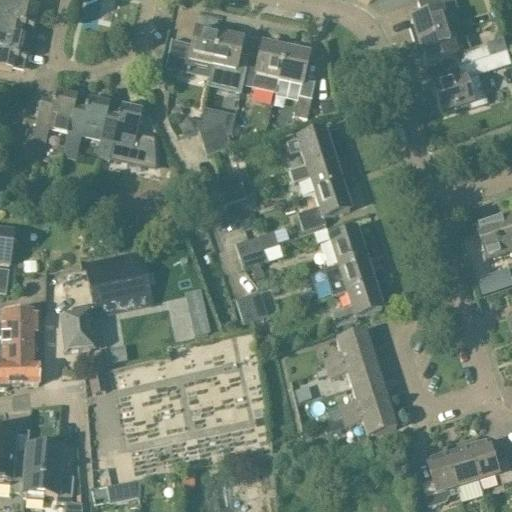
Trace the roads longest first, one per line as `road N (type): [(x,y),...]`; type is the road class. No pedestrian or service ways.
road 1 (residential): [(430,205),(361,24),(277,0)]
road 2 (residential): [(461,310),(397,328),(420,408),(485,389)]
road 3 (residential): [(149,0),(137,47),(95,71),(50,61)]
